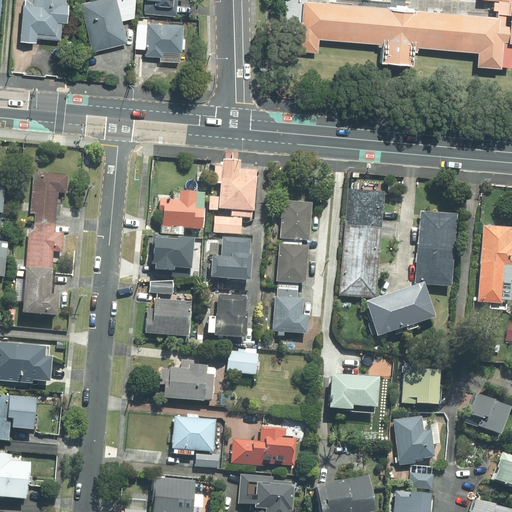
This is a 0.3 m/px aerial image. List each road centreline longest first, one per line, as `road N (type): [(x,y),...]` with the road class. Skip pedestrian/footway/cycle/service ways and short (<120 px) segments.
road 1 (residential): [(87,511),(119,118)]
road 2 (primary): [(236,129),(511,153)]
road 3 (residential): [(232,0),(236,129)]
